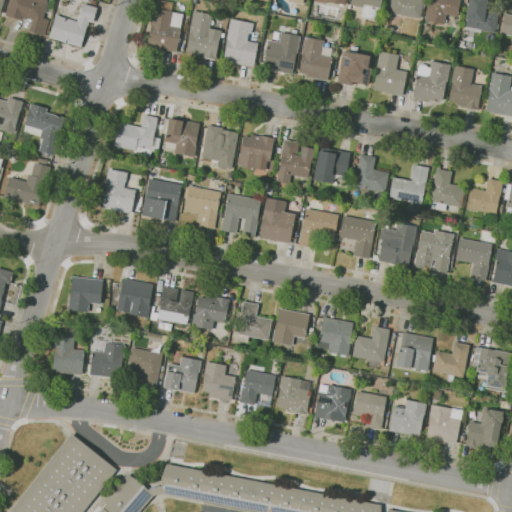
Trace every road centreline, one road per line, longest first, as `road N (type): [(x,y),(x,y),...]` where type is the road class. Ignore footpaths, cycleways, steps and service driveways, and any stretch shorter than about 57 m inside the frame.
road 1 (residential): [(511,148),(178,85),(84,82),(0,56)]
road 2 (residential): [(511,317),(125,245),(55,245),(0,230)]
road 3 (residential): [(511,488),(118,412),(0,400)]
road 4 (tertiary): [(132,0),(0,420)]
